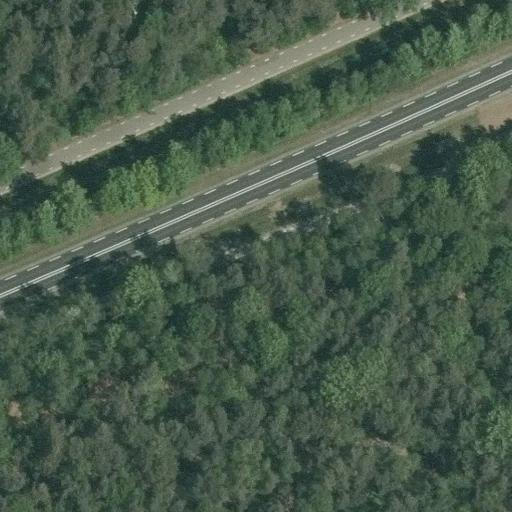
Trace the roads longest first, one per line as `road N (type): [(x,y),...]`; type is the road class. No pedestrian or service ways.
road 1 (primary): [(0,294),(511,68)]
road 2 (unclassified): [(0,190),(432,0)]
